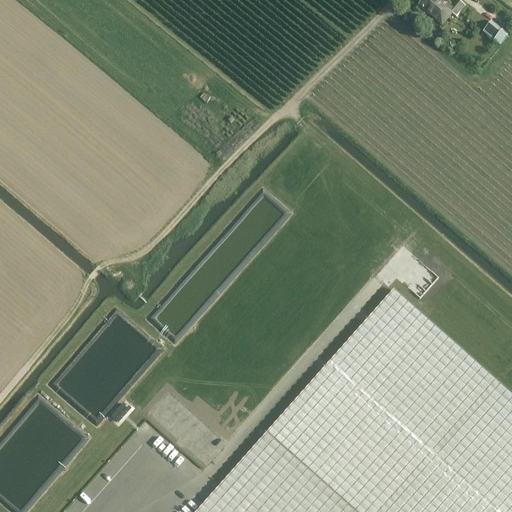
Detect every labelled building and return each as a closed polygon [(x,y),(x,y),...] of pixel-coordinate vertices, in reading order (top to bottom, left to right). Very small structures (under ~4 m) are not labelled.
[(439,3),(435,0),(423,0),(419,6),(426,12),(425,12),(442,25),(452,14),(456,17),(459,14),(465,7),(458,1),(452,8),(447,4),(444,7),(442,6),(444,3),(441,0),(439,3)] [(494,41),(500,46),(509,36),(492,22),(483,33),(494,42),(494,41)] [(266,193),(258,203),(265,208),(256,218),(274,233),(290,214),(266,193)] [(511,511),(511,308),(437,243),(198,511),(511,511)] [(146,497),(162,511),(167,511),(175,504),(156,487),(146,497)]
